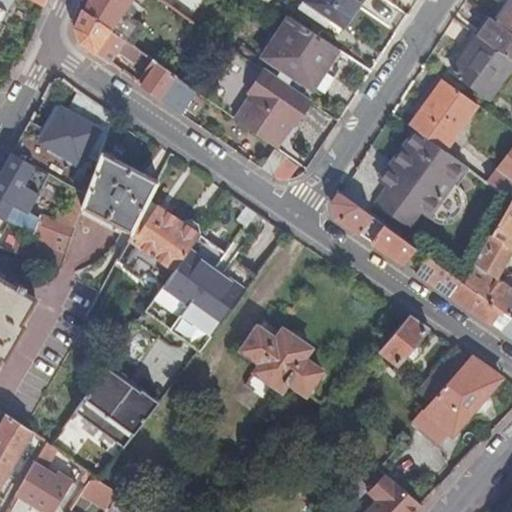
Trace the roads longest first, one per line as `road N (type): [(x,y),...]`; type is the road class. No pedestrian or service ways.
road 1 (residential): [(46,45),(294,218)]
road 2 (residential): [(294,218),(511,371)]
road 3 (residential): [(294,218),(440,0)]
